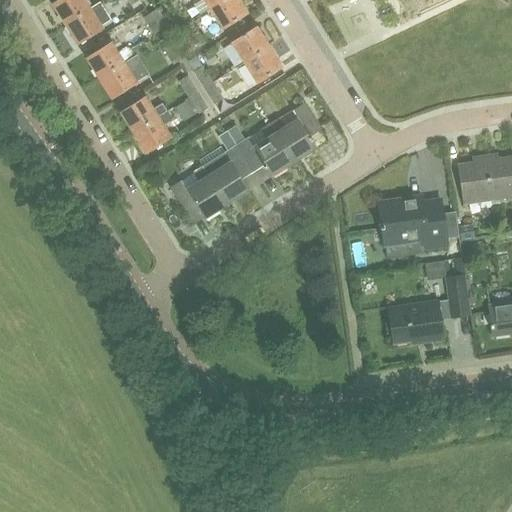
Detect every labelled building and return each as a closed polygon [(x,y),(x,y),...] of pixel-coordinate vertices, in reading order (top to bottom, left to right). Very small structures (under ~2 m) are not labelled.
[(58,0),(52,4),(65,24),(90,9),(84,0),(58,0)] [(201,0),(205,0),(211,9),(224,0),(192,0),(195,4),(201,0)] [(239,0),(224,0),(211,9),(223,29),(248,13),(239,0)] [(350,0),(353,6),(338,11),(342,20),(368,10),(364,0),(350,0)] [(437,0),(409,0),(415,13),(439,4),(437,0)] [(162,29),(166,36),(175,30),(171,24),(171,23),(161,7),(152,12),(162,29)] [(90,9),(65,24),(78,45),(102,29),(90,9)] [(153,34),(162,29),(152,12),(149,14),(143,18),(153,34)] [(263,51),(269,47),(256,27),(232,42),(244,63),(263,51)] [(180,37),(171,43),(181,60),(190,54),(180,37)] [(124,63),(123,63),(117,52),(111,43),(86,58),(99,79),(124,63)] [(181,60),(171,43),(162,48),(172,65),(181,60)] [(282,68),(269,47),(263,51),(244,63),(257,83),(282,68)] [(124,63),(99,79),(112,99),(136,84),(124,63)] [(203,88),(213,82),(203,66),(193,72),(203,88)] [(188,99),(198,92),(188,76),(178,82),(188,99)] [(223,99),(213,82),(203,88),(213,105),(223,99)] [(208,108),(198,92),(188,99),(198,115),(208,108)] [(167,112),(167,111),(162,103),(152,109),(145,97),(120,113),(133,133),(157,118),(167,112)] [(177,108),(185,120),(194,113),(187,101),(177,108)] [(277,120),(270,124),(294,162),(316,148),(309,137),(319,130),(303,105),(291,113),(296,120),(283,128),(277,120)] [(168,110),(167,111),(167,112),(157,118),(133,133),(146,153),(170,138),(163,126),(173,119),(168,110)] [(294,162),(270,124),(259,131),(264,140),(251,148),(246,140),(244,141),(235,146),(252,173),(265,165),(272,176),(294,162)] [(235,127),(227,132),(229,136),(235,146),(244,141),(235,127)] [(235,146),(229,136),(221,140),(228,151),(235,146)] [(241,179),(252,173),(235,146),(228,151),(202,167),(218,192),(226,205),(249,191),(241,179)] [(485,155),(492,199),(511,196),(511,155),(493,159),(493,154),(485,155)] [(464,203),(492,199),(485,155),(476,156),(477,161),(458,164),(464,203)] [(204,218),(226,205),(218,192),(202,167),(193,173),(199,181),(186,189),(181,180),(170,187),(187,214),(198,208),(204,218)] [(384,243),(421,238),(423,249),(447,246),(442,211),(423,214),(420,195),(378,201),(384,243)] [(155,201),(160,210),(169,204),(166,199),(162,197),(155,201)] [(460,241),(475,238),(473,224),(458,227),(460,241)] [(450,319),(471,316),(465,274),(444,277),(447,300),(450,319)] [(440,321),(437,301),(388,308),(393,341),(419,338),(420,341),(442,338),(440,321)] [(511,301),(489,305),(493,335),(511,332),(511,301)]
